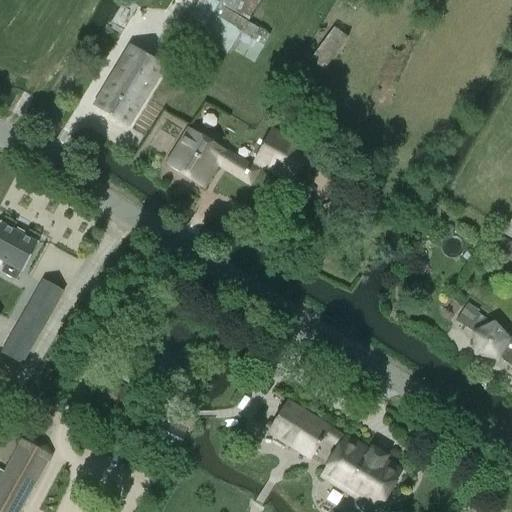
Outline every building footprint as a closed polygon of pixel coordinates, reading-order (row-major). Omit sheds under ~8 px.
[(168,0),(206,24),(198,36),(226,54),(229,48),(252,63),(269,36),(246,21),(259,0),(168,0)] [(73,36),(81,22),(55,6),(47,20),(73,36)] [(334,29),(311,61),(324,70),(347,38),(334,29)] [(128,127),(164,67),(130,46),(93,106),(128,127)] [(290,183),(308,149),(271,130),(251,167),(225,151),(224,152),(188,129),(166,165),(203,188),(218,165),(249,185),(260,166),(290,183)] [(22,274),(38,244),(0,223),(0,261),(5,264),(0,273),(16,281),(21,273),(22,274)] [(511,243),(502,237),(493,253),(511,263),(511,243)] [(22,365),(63,292),(42,280),(1,353),(22,365)] [(467,305),(456,321),(475,334),(493,326),(475,313),(477,311),(467,305)] [(493,326),(475,334),(477,354),(496,358),(507,341),(506,340),(493,326)] [(507,341),(496,358),(511,366),(511,372),(511,374),(511,333),(510,332),(506,340),(507,341)] [(108,380),(96,402),(129,420),(140,398),(108,380)] [(287,402),(268,432),(310,459),(324,437),(339,446),(321,476),(363,502),(357,510),(357,511),(356,511),(366,511),(370,507),(377,511),(401,472),(383,461),(386,457),(372,449),(370,452),(345,437),(344,438),(329,429),(329,428),(287,402)] [(22,440),(3,473),(0,471),(0,511),(17,511),(50,456),(45,446),(34,440),(22,440)]
